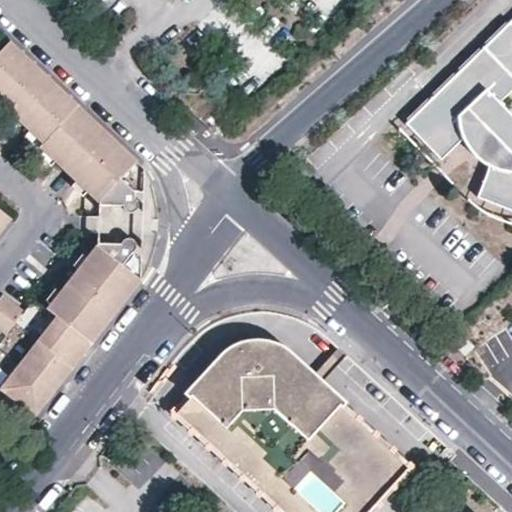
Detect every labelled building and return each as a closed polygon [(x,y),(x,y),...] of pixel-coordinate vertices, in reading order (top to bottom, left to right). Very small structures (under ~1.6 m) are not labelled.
[(511,25),(462,72),(406,127),(440,163),(460,147),(465,144),(468,147),(471,151),(474,155),(475,156),(478,158),(481,160),(485,163),(489,165),(479,199),(511,211),(511,25)] [(108,135),(103,131),(79,109),(51,82),(28,60),(16,49),(11,44),(0,55),(0,103),(44,145),(41,149),(100,204),(124,205),(124,206),(124,207),(124,208),(125,209),(125,210),(126,210),(127,211),(128,211),(129,211),(130,212),(131,212),(132,211),(133,211),(134,211),(135,210),(136,209),(136,208),(137,207),(137,206),(137,204),(136,203),(136,202),(135,201),(136,196),(145,196),(146,174),(141,168),(135,161),(130,157),(127,153),(108,135)] [(0,236),(12,221),(0,211),(0,236)] [(1,392),(35,418),(41,410),(50,399),(55,393),(60,387),(63,382),(65,380),(69,376),(71,373),(75,368),(79,363),(83,357),(84,355),(87,353),(88,350),(94,344),(103,333),(109,324),(111,321),(117,314),(121,309),(136,291),(141,283),(142,274),(142,263),(133,259),(133,258),(133,257),(133,256),(133,255),(132,255),(132,254),(132,253),(131,253),(131,252),(130,252),(130,251),(129,251),(128,251),(127,250),(126,250),(125,250),(125,251),(124,251),(123,251),(122,252),(121,252),(121,253),(120,254),(120,255),(119,255),(98,249),(49,312),(58,320),(1,392)] [(26,314),(4,297),(0,301),(0,333),(6,338),(26,314)] [(474,347),(458,332),(451,342),(466,356),(474,347)] [(275,378),(291,361),(283,353),(277,348),(271,345),(266,344),(261,343),(255,343),(249,345),(246,346),(240,348),(237,350),(233,353),(230,356),(225,359),(221,365),(238,381),(253,364),(260,364),(275,378)] [(366,511),(408,468),(291,361),(275,378),(260,364),(253,364),(238,381),(221,365),(207,379),(175,413),(283,511),(366,511)]
